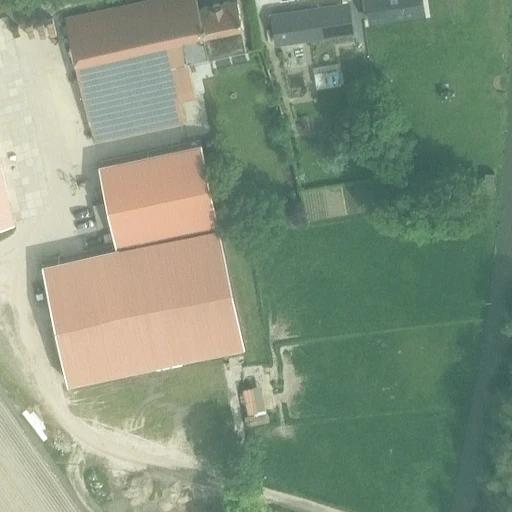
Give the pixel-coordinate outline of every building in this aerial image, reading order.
[(183,121),(177,91),(194,88),(187,58),(245,45),(242,34),(244,33),(236,0),(233,0),(199,8),(196,0),(172,0),(66,23),(75,62),(93,140),(183,121)] [(423,0),(371,0),(374,17),(425,10),(423,0)] [(335,3),(271,12),(275,45),(340,35),(335,3)] [(200,139),(98,162),(115,241),(217,220),(200,139)] [(0,224),(13,222),(0,164),(0,224)] [(217,223),(41,261),(67,381),(243,343),(217,223)]
